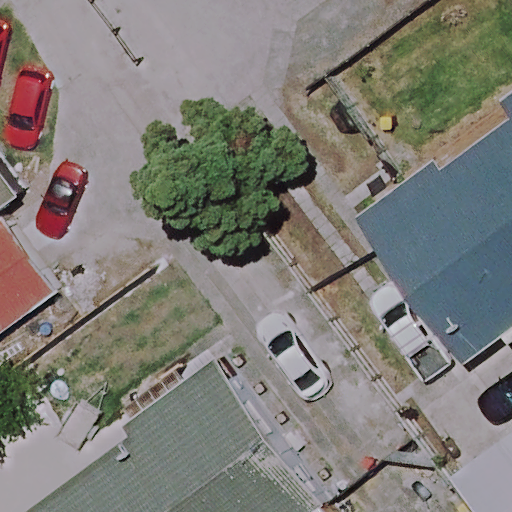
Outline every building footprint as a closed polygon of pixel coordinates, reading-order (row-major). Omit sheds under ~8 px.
[(511,335),(511,117),(372,220),(476,362),(511,335)] [(0,210),(16,199),(0,176),(0,210)] [(0,340),(73,286),(23,218),(0,235),(0,340)] [(324,511),(223,373),(39,509),(41,511),(324,511)] [(511,511),(511,441),(462,471),(487,511),(511,511)]
